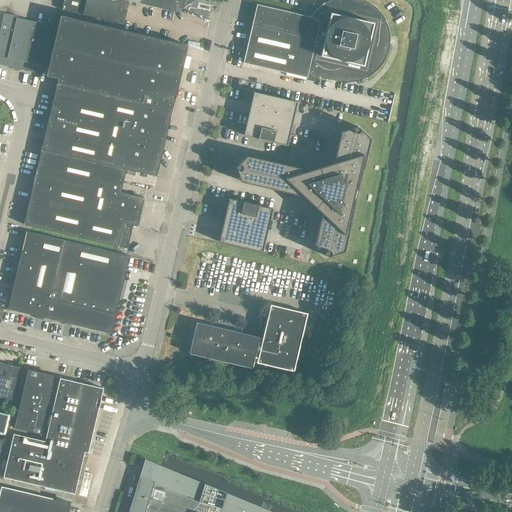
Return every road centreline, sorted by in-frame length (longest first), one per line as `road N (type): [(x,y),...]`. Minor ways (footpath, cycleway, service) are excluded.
road 1 (secondary): [(412,484),(504,0)]
road 2 (secondary): [(475,0),(384,477)]
road 3 (unclassified): [(141,364),(230,0)]
road 4 (unclassified): [(279,451),(131,411)]
road 5 (unclassified): [(141,364),(0,335)]
road 6 (unclassified): [(0,215),(23,114),(22,101),(0,86)]
